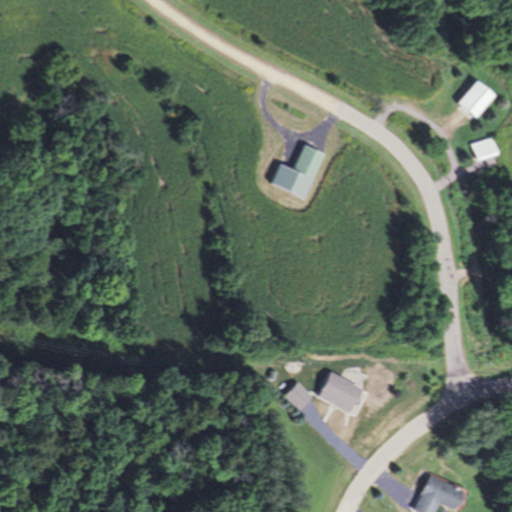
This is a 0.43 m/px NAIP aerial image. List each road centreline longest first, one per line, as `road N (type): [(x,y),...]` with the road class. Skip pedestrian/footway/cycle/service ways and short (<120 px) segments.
road 1 (residential): [(467,396),(438,214),(407,154),(153,0)]
road 2 (residential): [(511,387),(467,396),(405,439),(348,511)]
